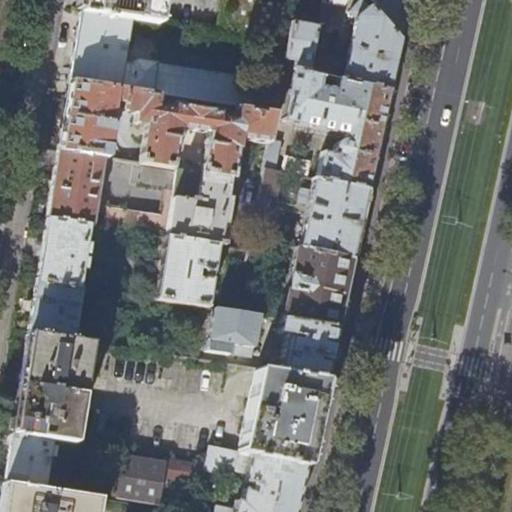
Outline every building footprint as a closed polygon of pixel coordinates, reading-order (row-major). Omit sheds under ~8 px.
[(79,0),(78,13),(117,16),(145,21),(156,23),(159,0),(79,0)] [(220,0),(215,32),(285,44),(289,20),(291,8),(293,0),(220,0)] [(310,9),(312,0),(293,0),(291,8),(306,11),(310,9)] [(346,58),(312,52),(307,71),(386,92),(389,80),(396,50),(398,40),(363,0),(358,0),(349,9),(356,17),(356,18),(353,29),(353,31),(346,58)] [(322,0),(317,25),(316,28),(322,29),(323,23),(330,24),(334,4),(341,5),(344,0),(322,0)] [(368,0),(399,35),(406,0),(368,0)] [(117,16),(78,13),(74,35),(66,82),(271,115),(276,94),(277,86),(263,83),(262,90),(253,89),(254,81),(156,64),(154,64),(151,65),(150,69),(137,67),(145,21),(117,16)] [(375,144),(386,92),(307,71),(312,52),(316,28),(317,25),(289,20),(285,44),(282,56),(294,58),(290,71),(292,71),(282,120),(345,133),(344,137),(341,137),(339,139),(336,140),(334,143),(333,147),(332,152),(321,149),(314,181),(365,192),(375,144)] [(135,114),(134,123),(145,125),(139,163),(141,163),(228,176),(233,177),(234,170),(233,170),(238,140),(266,144),(268,136),(271,115),(66,82),(60,119),(55,150),(101,157),(106,158),(113,111),(135,114)] [(271,172),(278,138),(268,136),(266,144),(261,170),(271,172)] [(97,187),(101,157),(55,150),(50,186),(44,220),(86,227),(90,228),(95,197),(97,198),(95,214),(102,214),(99,227),(163,236),(163,240),(164,240),(217,248),(221,249),(222,244),(217,243),(220,225),(224,225),(228,199),(224,199),(228,176),(141,163),(136,189),(170,194),(166,216),(105,205),(107,194),(102,194),(103,188),(97,187)] [(271,172),(261,170),(259,181),(249,239),(281,246),(285,224),(268,220),(272,198),(276,198),(281,174),(271,172)] [(314,181),(313,181),(311,193),(303,191),(300,204),(308,206),(298,250),(349,260),(356,232),(365,192),(314,181)] [(82,249),(86,227),(44,220),(39,252),(34,281),(76,288),(79,265),(84,266),(87,250),(82,249)] [(290,248),(281,246),(249,239),(246,253),(279,259),(281,253),(288,255),(290,248)] [(212,275),(217,248),(164,240),(153,300),(206,309),(211,280),(201,279),(199,280),(195,280),(197,270),(200,271),(202,274),(212,275)] [(341,299),(349,260),(298,250),(296,249),(292,266),(293,266),(285,298),(284,298),(279,320),(281,320),(334,329),(341,299)] [(79,289),(76,288),(34,281),(30,306),(26,334),(71,341),(79,289)] [(228,354),(250,358),(259,317),(235,313),(212,310),(207,339),(206,338),(204,351),(228,356),(228,354)] [(328,360),(334,329),(281,320),(278,335),(286,337),(283,353),(275,352),(272,367),(260,365),(260,371),(323,381),(328,360)] [(83,343),(71,341),(26,334),(21,363),(18,384),(75,393),(83,343)] [(311,435),(323,381),(260,371),(256,370),(238,453),(304,468),(311,435)] [(71,419),(75,393),(18,384),(14,408),(10,435),(73,445),(76,419),(71,419)] [(76,445),(73,445),(10,435),(6,462),(2,485),(12,486),(42,491),(49,446),(75,450),(76,445)] [(293,511),(296,504),(304,468),(238,453),(209,447),(206,465),(205,471),(219,474),(220,468),(247,474),(241,503),(235,501),(233,510),(216,506),(214,511),(293,511)] [(112,496),(156,503),(161,476),(166,477),(169,465),(124,458),(120,478),(116,477),(112,496)] [(87,511),(90,497),(42,491),(12,486),(8,510),(8,511),(87,511)]
